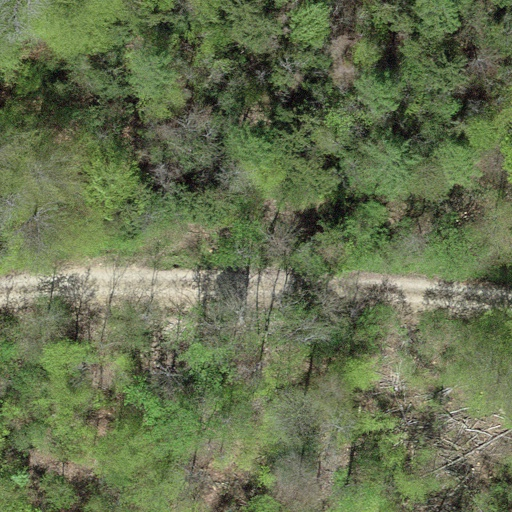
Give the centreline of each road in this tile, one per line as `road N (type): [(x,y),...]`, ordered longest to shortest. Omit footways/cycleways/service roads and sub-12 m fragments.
road 1 (track): [(0,286),(294,283),(511,300)]
road 2 (track): [(511,172),(170,241),(94,281)]
